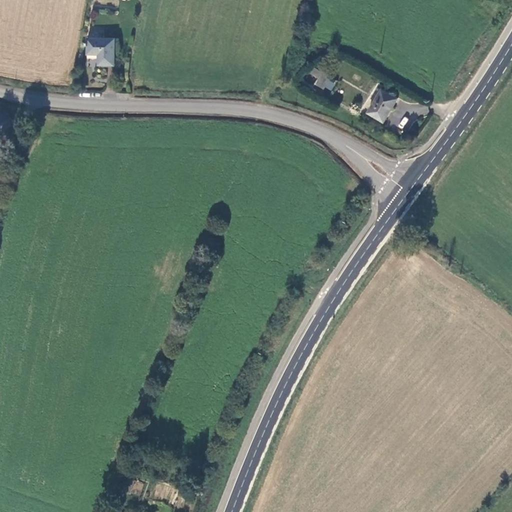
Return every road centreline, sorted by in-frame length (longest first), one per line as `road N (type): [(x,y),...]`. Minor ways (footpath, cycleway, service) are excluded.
road 1 (unclassified): [(407,192),(359,149),(286,116),(0,91)]
road 2 (secondary): [(232,511),(312,336),(407,192)]
road 3 (secondary): [(407,192),(511,43)]
